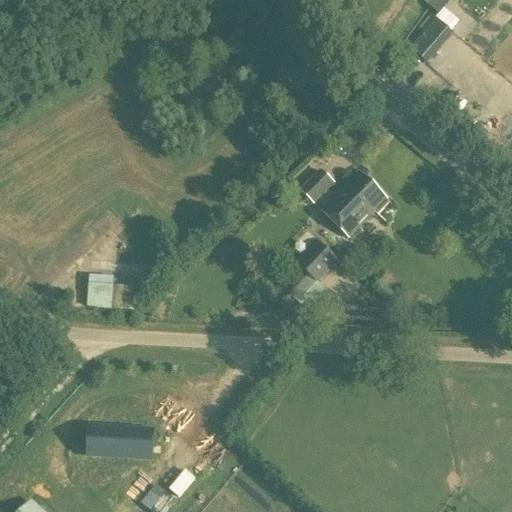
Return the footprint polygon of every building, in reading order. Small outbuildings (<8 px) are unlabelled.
[(427,62),(453,31),(437,18),(411,49),(427,62)] [(335,186),(321,172),(299,192),(313,207),(335,186)] [(323,211),(350,237),(388,199),(362,173),(323,211)] [(339,260),(320,241),(299,263),(318,282),(339,260)] [(324,291),(309,277),(291,296),(306,311),(324,291)] [(112,309),(114,287),(90,285),(88,307),(112,309)] [(93,448),(93,458),(109,459),(155,461),(157,433),(94,430),(93,448)] [(139,505),(151,511),(160,511),(170,495),(151,484),(139,505)]
